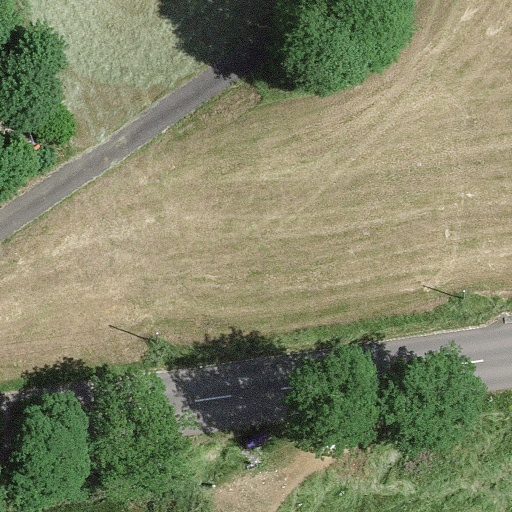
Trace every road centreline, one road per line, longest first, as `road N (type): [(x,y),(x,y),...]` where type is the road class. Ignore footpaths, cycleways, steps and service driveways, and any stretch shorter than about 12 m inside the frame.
road 1 (tertiary): [(511,343),(157,370),(0,393)]
road 2 (track): [(0,216),(332,0)]
